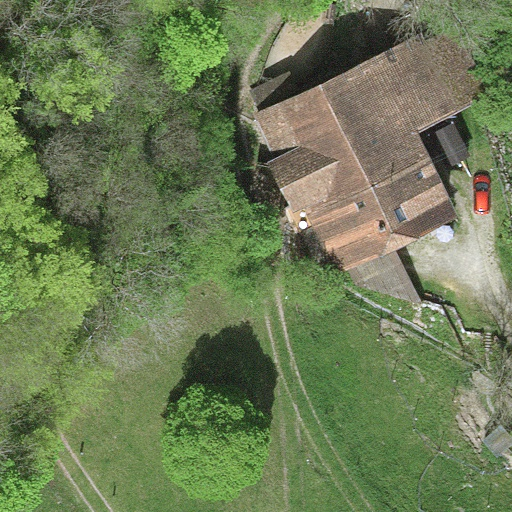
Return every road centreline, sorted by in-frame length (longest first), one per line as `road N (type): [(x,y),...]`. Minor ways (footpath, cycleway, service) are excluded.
road 1 (track): [(380,511),(326,437),(258,246)]
road 2 (track): [(119,511),(39,415),(0,308)]
